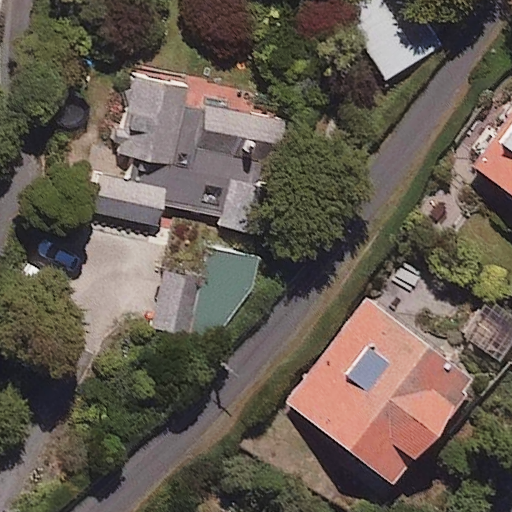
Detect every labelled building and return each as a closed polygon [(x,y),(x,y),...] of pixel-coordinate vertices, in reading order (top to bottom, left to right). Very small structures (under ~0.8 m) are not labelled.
[(340,0),(385,76),(443,42),(416,0),(340,0)] [(200,82),(135,68),(116,156),(96,152),(84,206),(154,221),(159,199),(244,217),(250,185),(266,188),(281,117),(196,99),(200,82)] [(511,98),(471,152),(511,183),(511,98)] [(201,268),(179,264),(61,248),(52,307),(171,324),(217,330),(247,293),(257,253),(205,248),(201,268)] [(466,367),(367,291),(286,395),(350,445),(384,472),(466,367)] [(511,331),(511,313),(481,295),(463,325),(502,349),(511,331)]
